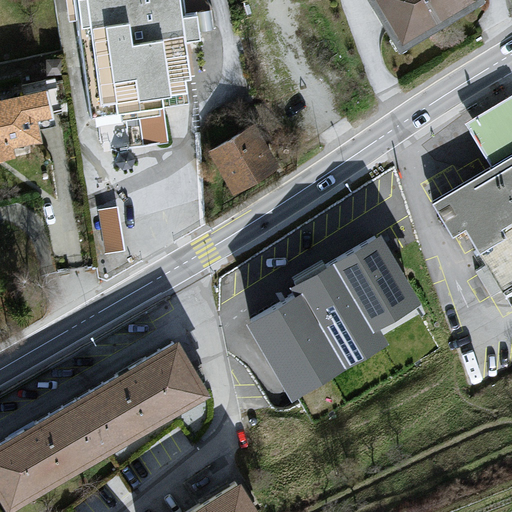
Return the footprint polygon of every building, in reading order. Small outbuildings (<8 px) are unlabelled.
[(174,0),(64,0),(84,122),(191,105),(174,0)] [(355,0),(385,48),(464,0),(355,0)] [(37,91),(0,97),(0,165),(15,162),(12,149),(34,144),(30,122),(43,119),(37,91)] [(246,123),(202,150),(229,194),(273,167),(246,123)] [(511,142),(420,201),(444,240),(459,231),(470,248),(511,221),(511,142)] [(98,202),(102,245),(122,243),(118,200),(98,202)] [(248,312),(286,390),(388,340),(377,318),(419,298),(385,228),(286,275),(293,290),(248,312)] [(159,338),(0,435),(0,511),(196,394),(159,338)] [(252,511),(227,477),(172,511),(252,511)]
